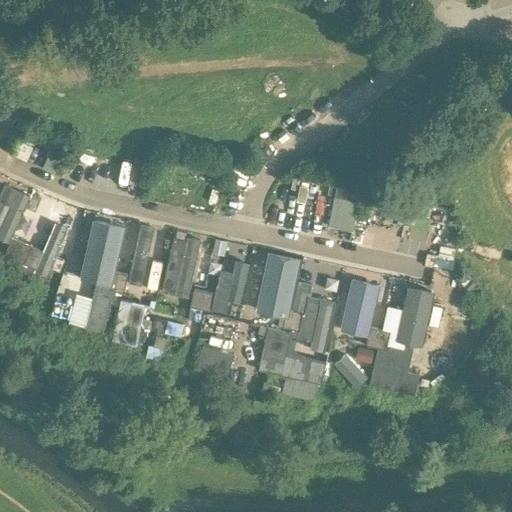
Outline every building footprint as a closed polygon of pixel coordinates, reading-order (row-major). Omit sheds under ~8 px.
[(190,182),(170,185),(171,200),(192,197),(190,182)] [(337,186),(328,225),(352,231),(361,191),(337,186)] [(3,189),(0,195),(0,229),(7,233),(24,198),(3,189)] [(399,199),(375,193),(372,205),(396,211),(399,199)] [(52,262),(58,264),(70,226),(51,218),(35,255),(52,262)] [(107,272),(119,227),(93,220),(81,266),(87,267),(107,272)] [(21,242),(11,238),(4,256),(13,260),(21,242)] [(138,238),(129,279),(150,283),(159,243),(138,238)] [(215,240),(212,254),(224,256),(227,242),(215,240)] [(13,260),(24,264),(32,247),(21,242),(13,260)] [(187,289),(196,249),(176,245),(167,284),(187,289)] [(0,267),(9,272),(13,260),(4,256),(0,254),(0,267)] [(427,255),(426,261),(425,266),(433,268),(434,263),(435,257),(427,255)] [(452,269),(454,259),(436,256),(434,265),(452,269)] [(285,309),(295,262),(270,257),(260,304),(285,309)] [(24,264),(13,260),(9,272),(30,281),(35,269),(24,264)] [(227,264),(220,301),(239,306),(247,268),(227,264)] [(112,285),(111,291),(113,291),(123,294),(127,274),(117,272),(115,271),(112,285)] [(91,301),(84,328),(103,333),(110,305),(113,291),(111,291),(112,285),(96,282),(91,301)] [(365,333),(375,287),(352,282),(342,328),(365,333)] [(205,291),(194,289),(190,308),(200,310),(205,291)] [(200,310),(211,312),(216,293),(205,291),(200,310)] [(402,298),(394,338),(412,342),(420,302),(402,298)] [(147,306),(123,301),(115,345),(139,350),(147,306)] [(321,353),(331,308),(308,303),(298,348),(321,353)] [(198,321),(200,310),(190,308),(188,319),(198,321)] [(282,309),(278,327),(288,329),(289,329),(293,311),(282,309)] [(289,329),(298,331),(303,313),(293,311),(289,329)] [(183,323),(154,317),(151,331),(180,337),(183,323)] [(370,326),(366,346),(376,348),(380,329),(370,326)] [(288,343),(290,334),(288,334),(269,329),(267,338),(259,371),(321,385),(326,364),(286,354),(288,343)] [(391,331),(380,329),(376,348),(378,349),(387,351),(388,348),(391,331)] [(358,347),(356,357),(355,360),(371,363),(372,361),(374,350),(358,347)] [(417,374),(407,371),(407,368),(411,353),(388,348),(387,351),(378,349),(376,348),(373,361),(368,384),(413,394),(417,374)] [(203,351),(203,352),(196,375),(226,385),(234,361),(203,351)] [(367,377),(345,355),(333,366),(355,388),(367,377)]
